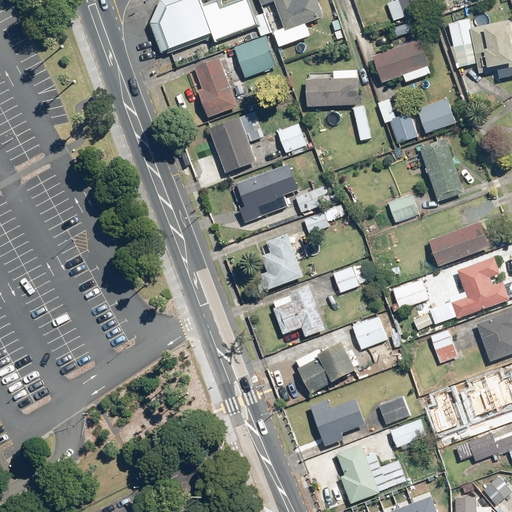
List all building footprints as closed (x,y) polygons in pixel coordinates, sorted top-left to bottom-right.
[(212,37),(197,0),(168,0),(163,2),(155,26),(166,55),(212,37)] [(262,0),(264,5),(275,1),(277,5),(285,31),(326,18),(319,0),(262,0)] [(423,12),(418,0),(397,0),(404,18),(423,12)] [(210,15),(219,39),(257,25),(248,1),(210,15)] [(388,12),(377,16),(382,29),(393,25),(388,12)] [(480,69),(511,63),(511,42),(509,23),(473,29),(470,19),(450,25),(462,68),(479,63),(480,69)] [(410,24),(395,29),(398,38),(413,32),(410,24)] [(344,28),(333,33),(337,43),(348,39),(344,28)] [(420,41),(375,57),(385,83),(429,68),(420,41)] [(241,50),(247,67),(272,59),(267,42),(241,50)] [(236,104),(221,61),(192,71),(207,115),(236,104)] [(308,79),(309,108),(360,106),(359,78),(308,79)] [(420,110),(428,133),(455,124),(447,101),(420,110)] [(419,137),(411,114),(390,121),(397,144),(419,137)] [(212,131),(227,172),(257,160),(242,120),(212,131)] [(280,130),(289,154),(308,147),(299,123),(280,130)] [(447,139),(420,148),(438,202),(465,193),(447,139)] [(290,166),(240,184),(249,209),(299,190),(290,166)] [(325,189),(297,200),(302,213),(330,203),(325,189)] [(389,204),(396,223),(419,215),(412,196),(389,204)] [(328,212),(306,219),(312,237),(334,230),(328,212)] [(432,241),(441,265),(487,248),(478,224),(432,241)] [(266,245),(270,255),(257,260),(270,291),(283,286),(284,287),(306,277),(289,236),(266,245)] [(453,301),(460,319),(511,301),(504,282),(494,286),(491,278),(501,275),(494,257),(458,271),(465,288),(468,295),(453,301)] [(335,273),(343,293),(361,286),(354,266),(335,273)] [(394,289),(399,307),(429,298),(423,280),(394,289)] [(290,292),(294,304),(276,311),(284,334),(302,328),(305,336),(325,330),(310,286),(290,292)] [(511,322),(509,315),(478,326),(491,363),(511,355),(511,322)] [(355,327),(363,349),(390,340),(382,318),(355,327)] [(434,337),(441,361),(458,356),(450,332),(434,337)] [(298,368),(312,394),(356,369),(341,344),(298,368)] [(497,408),(511,401),(511,380),(510,376),(502,379),(499,371),(485,376),(497,408)] [(467,392),(476,415),(497,408),(485,376),(472,381),(475,389),(467,392)] [(429,408),(437,432),(464,423),(452,389),(435,395),(438,404),(429,408)] [(382,404),(389,424),(410,416),(404,397),(382,404)] [(342,434),(366,425),(357,400),(333,409),(329,399),(312,406),(327,446),(344,440),(342,434)] [(391,433),(397,449),(427,436),(420,420),(391,433)] [(472,443),(478,461),(500,453),(494,436),(472,443)] [(382,468),(376,455),(368,458),(363,444),(338,453),(348,482),(345,483),(353,503),(371,496),(381,493),(380,492),(405,482),(397,462),(382,468)] [(502,481),(486,490),(496,507),(511,497),(502,481)] [(441,511),(435,494),(386,511),(441,511)] [(475,511),(475,500),(458,500),(458,511),(475,511)]
